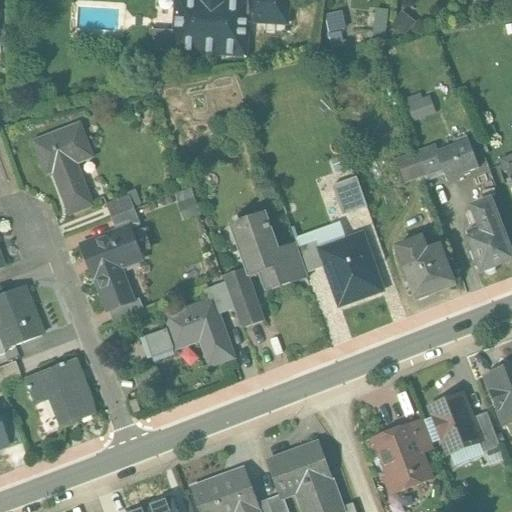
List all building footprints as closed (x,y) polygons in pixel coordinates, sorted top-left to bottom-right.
[(176,0),(175,32),(152,31),(151,51),(246,57),(248,22),(249,1),(248,1),(235,0),(176,0)] [(288,0),(248,0),(248,1),(249,1),(248,22),(287,25),(288,0)] [(406,100),(415,123),(437,115),(430,97),(423,99),(421,94),(406,100)] [(79,126),(36,143),(44,166),(51,163),(71,214),(91,206),(73,158),(88,152),(79,126)] [(470,136),(435,150),(440,164),(444,176),(480,162),(470,136)] [(435,150),(433,141),(414,148),(422,171),(440,164),(435,150)] [(414,148),(393,155),(401,178),(422,171),(414,148)] [(511,151),(502,156),(506,166),(507,165),(511,163),(511,151)] [(128,196),(106,205),(112,219),(134,210),(128,196)] [(511,246),(495,201),(474,209),(481,228),(469,233),(484,273),(490,276),(495,272),(496,265),(511,258),(511,246)] [(134,210),(112,219),(117,233),(128,229),(129,230),(140,226),(134,210)] [(277,251),(269,230),(271,229),(270,227),(268,228),(264,214),(240,222),(239,219),(235,221),(236,224),(231,225),(247,269),(250,277),(259,274),(266,293),(308,278),(296,244),(277,251)] [(117,233),(83,246),(108,312),(130,304),(116,268),(140,259),(129,230),(128,229),(117,233)] [(316,248),(338,308),(384,291),(363,231),(316,248)] [(427,249),(423,238),(396,249),(414,295),(451,281),(437,245),(427,249)] [(247,269),(235,274),(244,300),(256,296),(250,277),(247,269)] [(244,300),(235,274),(223,278),(225,283),(233,304),(244,300)] [(225,283),(204,291),(209,303),(213,302),(218,316),(235,310),(233,304),(225,283)] [(0,296),(0,350),(1,352),(42,336),(23,288),(0,296)] [(244,300),(233,304),(235,310),(242,329),(265,321),(256,296),(244,300)] [(209,303),(167,318),(178,348),(202,340),(211,366),(233,358),(218,316),(213,302),(209,303)] [(130,304),(108,312),(113,325),(135,316),(130,304)] [(137,337),(146,363),(171,354),(161,328),(137,337)] [(74,361),(25,380),(32,397),(46,392),(60,428),(95,415),(74,361)] [(15,363),(0,368),(0,385),(20,378),(15,363)] [(511,368),(510,369),(510,368),(503,365),(500,372),(500,373),(487,378),(493,394),(492,394),(498,410),(499,410),(505,426),(511,422),(511,368)] [(156,369),(134,377),(139,392),(162,384),(156,369)] [(472,419),(463,396),(430,409),(448,455),(480,443),(481,443),(472,419)] [(500,447),(487,413),(472,419),(481,443),(480,443),(484,453),(500,447)] [(422,421),(411,425),(423,455),(434,451),(422,421)] [(13,422),(0,426),(0,433),(5,447),(4,447),(5,451),(21,445),(13,422)] [(411,425),(374,439),(395,495),(433,481),(423,455),(411,425)] [(341,507),(318,445),(269,463),(280,495),(282,498),(284,497),(297,493),(304,511),(338,511),(342,511),(341,507)] [(244,472),(196,489),(204,511),(259,511),(256,504),(244,472)] [(289,511),(284,497),(282,498),(280,495),(267,499),(271,511),(289,511)] [(271,511),(267,499),(256,504),(259,511),(271,511)] [(175,511),(172,502),(145,511),(175,511)] [(356,511),(353,503),(341,507),(342,511),(338,511),(356,511)]
